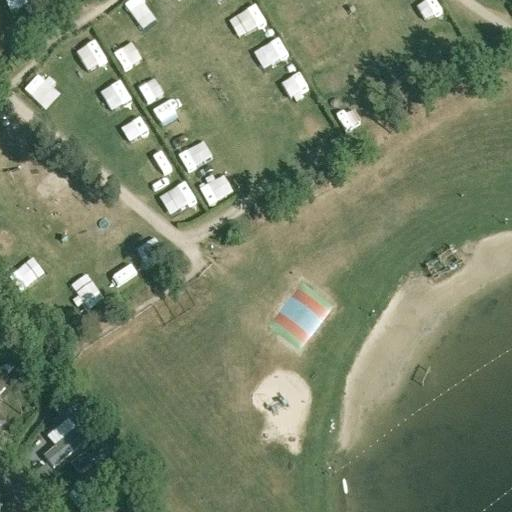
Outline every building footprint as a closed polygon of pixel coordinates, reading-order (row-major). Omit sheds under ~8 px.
[(9,0),(13,14),(26,11),(23,0),(9,0)] [(164,0),(180,27),(196,17),(186,0),(164,0)] [(137,10),(153,34),(168,25),(153,1),(137,10)] [(258,16),(245,24),(262,49),(275,41),(258,16)] [(336,20),(322,30),(339,57),(354,48),(336,20)] [(108,66),(122,60),(111,31),(96,37),(108,66)] [(221,72),(238,67),(232,47),(215,52),(221,72)] [(64,61),(76,85),(92,77),(79,53),(64,61)] [(185,93),(205,86),(195,59),(175,66),(185,93)] [(50,100),(64,90),(50,70),(36,79),(50,100)] [(139,91),(154,117),(172,107),(157,81),(139,91)] [(242,81),(221,95),(239,123),(260,109),(242,81)] [(101,117),(117,142),(132,132),(117,107),(101,117)] [(359,128),(374,123),(370,112),(355,118),(359,128)] [(316,128),(328,152),(344,143),(332,120),(316,128)] [(152,138),(167,164),(183,155),(168,129),(152,138)] [(121,156),(134,185),(151,178),(138,148),(121,156)] [(225,186),(210,194),(225,222),(240,213),(225,186)] [(0,253),(18,240),(10,229),(0,235),(0,253)] [(26,288),(46,279),(36,258),(16,267),(26,288)] [(95,287),(83,295),(96,314),(108,306),(95,287)] [(58,288),(35,299),(42,314),(65,304),(58,288)] [(282,327),(315,352),(330,331),(340,318),(307,293),(297,306),(282,327)] [(78,429),(43,458),(52,469),(87,440),(78,429)] [(105,471),(67,499),(76,511),(77,511),(115,484),(105,471)]
